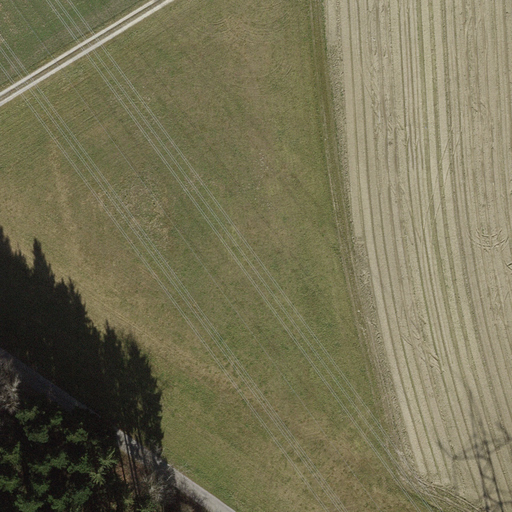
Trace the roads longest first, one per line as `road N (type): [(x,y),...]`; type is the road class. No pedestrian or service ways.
road 1 (unclassified): [(0,361),(212,511)]
road 2 (track): [(161,0),(0,98)]
